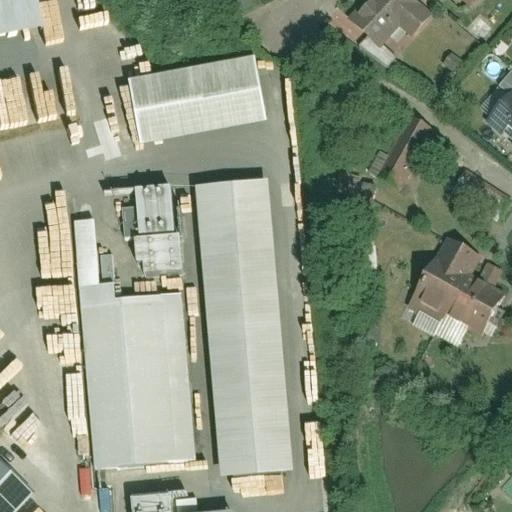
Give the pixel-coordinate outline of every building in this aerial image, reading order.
[(0,0),(0,38),(34,31),(26,0),(0,0)] [(245,0),(222,0),(227,14),(248,8),(245,0)] [(380,54),(395,35),(409,46),(429,20),(403,0),(370,0),(348,29),(380,54)] [(436,0),(452,0),(470,13),(480,0),(423,0),(431,6),(436,0)] [(249,66),(120,88),(131,150),(259,128),(249,66)] [(74,77),(45,80),(48,116),(77,114),(74,77)] [(511,84),(505,79),(477,114),(489,123),(485,128),(511,148),(511,84)] [(365,180),(396,198),(432,137),(402,118),(365,180)] [(254,177),(180,184),(207,479),(281,472),(254,177)] [(365,225),(370,183),(334,179),(331,204),(337,205),(335,221),(365,225)] [(460,181),(447,201),(493,229),(505,210),(460,181)] [(169,191),(124,193),(128,267),(132,267),(133,279),(174,277),(169,191)] [(190,452),(176,283),(108,289),(107,275),(87,277),(83,219),(69,220),(88,460),(190,452)] [(356,292),(375,292),(373,245),(354,246),(356,292)] [(439,249),(408,314),(414,316),(407,332),(451,354),(459,338),(475,346),(497,300),(460,282),(469,263),(439,249)] [(0,511),(10,511),(36,486),(0,449),(0,511)]
